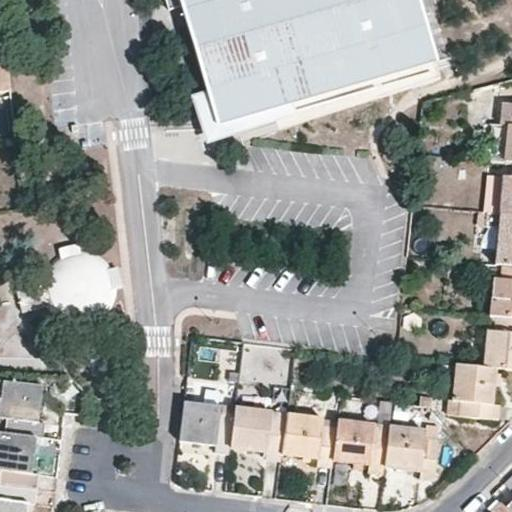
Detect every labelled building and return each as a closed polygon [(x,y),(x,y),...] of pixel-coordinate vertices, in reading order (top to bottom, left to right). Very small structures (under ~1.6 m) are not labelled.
[(438,60),(420,0),(181,0),(206,88),(217,123),(289,102),(438,60)] [(217,123),(206,88),(187,94),(201,142),(293,115),(289,102),(217,123)] [(511,164),(511,163),(511,112),(501,112),(500,126),(509,127),(505,163),(511,164)] [(500,126),(490,125),(486,161),(505,163),(509,127),(500,126)] [(511,163),(511,164),(510,178),(504,177),(499,215),(506,216),(511,216),(511,163)] [(484,217),(493,217),(493,176),(484,176),(484,217)] [(511,216),(506,216),(505,229),(498,229),(494,265),(501,266),(511,267),(511,216)] [(47,265),(43,272),(40,280),(39,287),(17,292),(23,311),(45,307),(47,310),(53,316),(59,321),(66,324),(75,326),(82,326),(88,325),(97,321),(102,318),(107,314),(111,307),(115,299),(117,288),(116,280),(114,271),(110,264),(104,258),(97,253),(88,250),(78,249),(67,250),(56,255),(52,259),(47,265)] [(511,267),(501,266),(500,281),(493,281),(489,316),(496,317),(511,318),(511,267)] [(511,318),(496,317),(495,332),(488,332),(483,367),(495,368),(511,370),(511,318)] [(498,406),(491,405),(494,381),(495,368),(483,367),(455,364),(454,367),(453,384),(451,401),(449,401),(447,416),(497,420),(498,406)] [(454,367),(441,366),(441,384),(453,384),(454,367)] [(43,387),(3,382),(0,411),(0,418),(7,420),(6,434),(37,438),(43,439),(44,429),(45,424),(40,423),(43,387)] [(184,402),(179,442),(203,445),(216,446),(215,453),(229,454),(230,448),(234,416),(220,414),(221,407),(184,402)] [(234,416),(230,448),(238,449),(266,453),(266,459),(281,462),(281,455),(285,423),(271,421),(272,413),(235,408),(234,416)] [(285,423),(281,455),(309,459),(317,459),(317,466),(332,468),(332,462),(336,429),(323,428),(323,420),(287,415),(285,423)] [(336,429),(332,462),(362,466),(369,467),(369,472),(383,474),(384,469),(388,436),(373,434),(374,426),(338,421),(338,423),(336,429)] [(426,425),(426,433),(390,429),(388,436),(384,469),(411,472),(420,473),(419,479),(434,480),(439,440),(437,440),(439,427),(426,425)] [(0,485),(37,490),(39,474),(33,473),(36,450),(37,438),(6,434),(0,433),(0,485)] [(0,511),(28,511),(29,504),(36,505),(36,499),(37,490),(0,485),(0,511)] [(493,511),(509,511),(506,508),(502,503),(493,511)]
